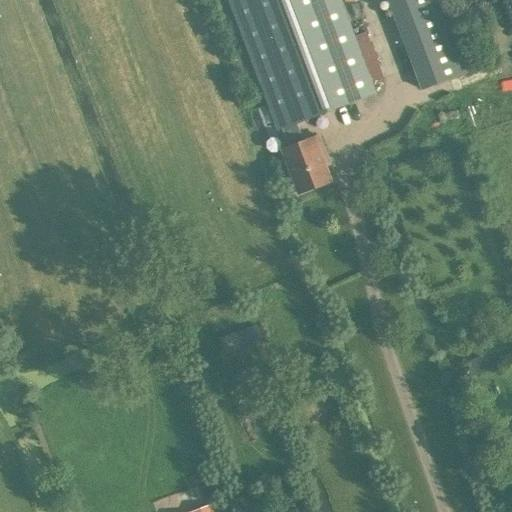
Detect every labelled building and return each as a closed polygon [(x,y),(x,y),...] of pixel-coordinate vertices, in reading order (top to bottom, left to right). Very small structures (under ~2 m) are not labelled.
[(296,123),(375,93),(340,0),(228,0),(278,129),(282,128),(289,146),(281,150),(297,193),(331,180),(322,155),(326,154),(319,135),(303,141),(296,123)] [(387,0),(421,88),(466,72),(438,0),(387,0)] [(257,324),(221,338),(226,352),(245,345),(244,343),(261,337),(257,324)] [(511,352),(498,358),(501,365),(511,361),(511,352)] [(481,356),(467,361),(472,376),(486,370),(481,356)]
